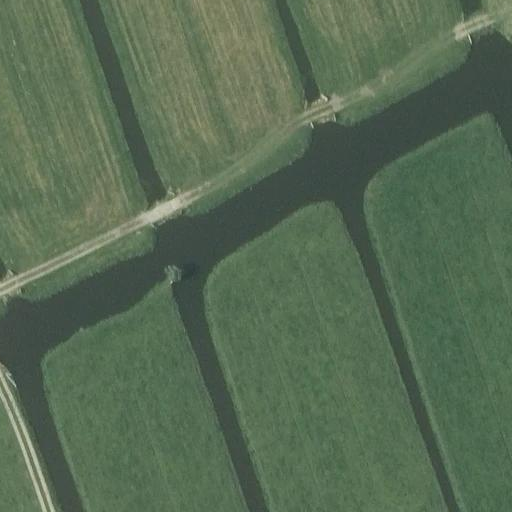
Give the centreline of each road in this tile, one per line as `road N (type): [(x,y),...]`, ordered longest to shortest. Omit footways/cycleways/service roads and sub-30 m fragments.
road 1 (track): [(179,203),(0,294)]
road 2 (track): [(43,511),(0,389)]
